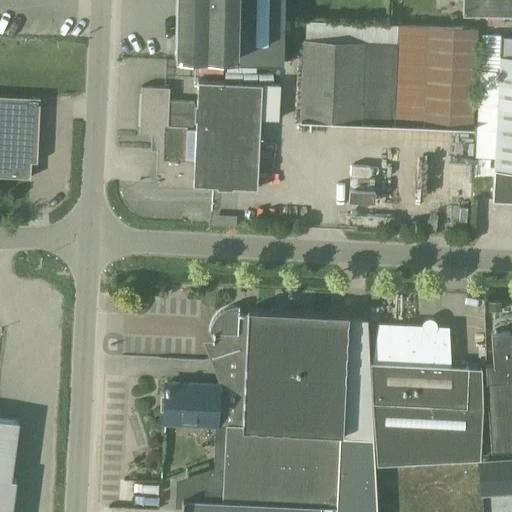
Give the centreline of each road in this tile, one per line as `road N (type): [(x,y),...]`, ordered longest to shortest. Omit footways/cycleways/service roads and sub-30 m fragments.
road 1 (unclassified): [(511,263),(89,240)]
road 2 (unclassified): [(76,511),(89,240)]
road 3 (unclassified): [(89,240),(101,0)]
